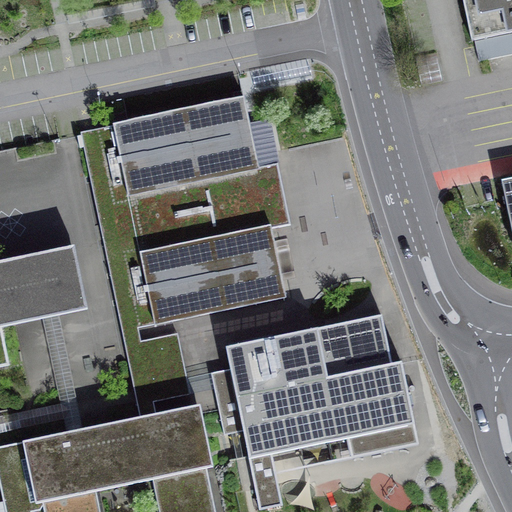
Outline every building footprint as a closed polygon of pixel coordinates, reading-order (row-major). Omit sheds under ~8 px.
[(511,35),(511,0),(459,0),(469,44),(511,35)] [(244,99),(95,130),(136,328),(286,297),(271,227),(288,224),(276,164),(259,168),(244,99)] [(511,255),(511,180),(496,183),(511,256),(511,255)] [(0,262),(0,367),(9,365),(1,328),(87,310),(73,247),(0,262)] [(247,395),(237,397),(250,459),(348,439),(351,457),(418,443),(402,363),(392,365),(381,316),(236,348),(247,395)] [(171,343),(141,349),(151,395),(181,389),(171,343)] [(30,511),(31,511),(44,509),(44,511),(215,511),(206,469),(213,467),(200,406),(137,419),(70,433),(0,447),(0,482),(4,502),(0,502),(0,511),(30,511)] [(255,488),(259,510),(282,505),(278,484),(255,488)]
